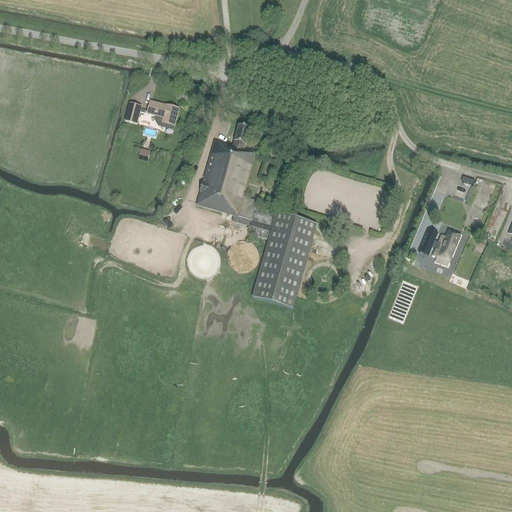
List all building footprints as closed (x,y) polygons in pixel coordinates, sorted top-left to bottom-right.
[(155,117),(154,121),(158,127),(173,131),(179,110),(166,106),(150,102),(147,115),(155,117)] [(129,105),(125,123),(136,126),(140,113),(144,114),(146,112),(140,111),(141,108),(129,105)] [(257,202),(243,198),(256,155),(244,151),(250,130),(239,127),(233,148),(214,143),(196,206),(233,217),(232,223),(250,228),(248,235),(268,241),(252,299),(293,310),(309,253),(317,226),(255,208),(257,202)] [(140,150),(138,157),(148,159),(150,153),(140,150)] [(441,236),(433,257),(437,258),(435,263),(447,267),(451,258),(460,236),(449,232),(446,238),(441,236)]
